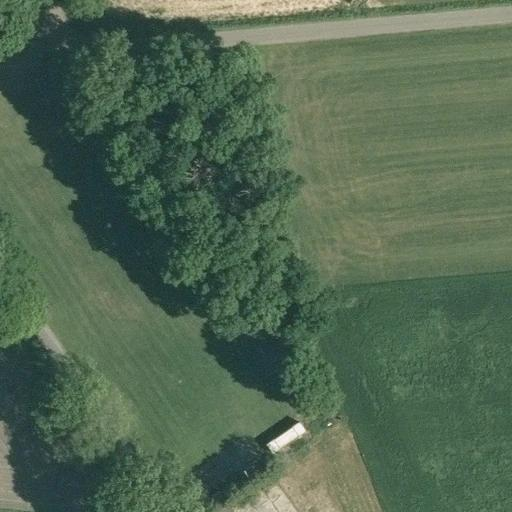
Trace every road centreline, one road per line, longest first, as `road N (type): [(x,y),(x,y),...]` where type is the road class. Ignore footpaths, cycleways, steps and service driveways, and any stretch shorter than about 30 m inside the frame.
road 1 (unclassified): [(62,52),(511,13)]
road 2 (unclassified): [(165,511),(0,274)]
